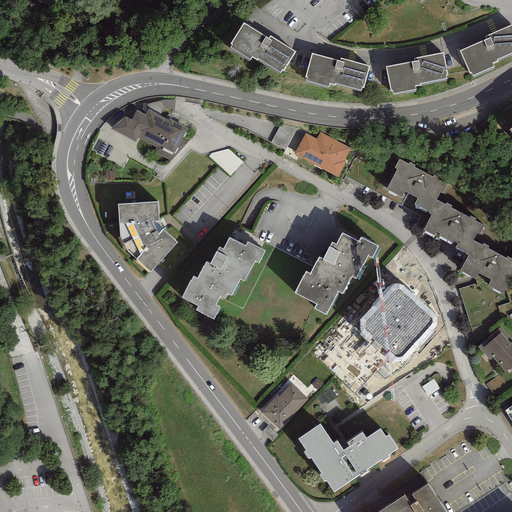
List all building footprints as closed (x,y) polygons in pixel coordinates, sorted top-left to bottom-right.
[(258,59),(279,73),(281,69),(283,70),(295,51),(270,36),(268,38),(243,23),(231,43),(233,44),(230,48),(249,60),(251,57),(257,61),(258,59)] [(498,59),(511,53),(511,25),(486,36),(488,40),(460,51),(469,73),(471,72),(473,76),(494,67),(492,63),(499,61),(498,59)] [(421,84),(445,79),(445,75),(447,74),(442,52),(413,58),(414,62),(386,67),(390,90),(393,90),(393,94),(415,90),(414,87),(421,85),(421,84)] [(335,84),(359,91),(361,87),(363,87),(369,66),(340,58),(339,61),(311,54),(305,77),(307,77),(306,81),(327,87),(328,84),(335,86),(335,84)] [(171,124),(152,113),(141,134),(178,154),(190,131),(172,122),(171,124)] [(351,157),(308,136),(298,156),(341,177),(351,157)] [(210,159),(230,175),(243,160),(223,143),(210,159)] [(458,276),(510,304),(511,301),(511,258),(480,242),(489,225),(444,201),(450,188),(403,163),(388,191),(427,213),(424,231),(469,256),(458,276)] [(164,230),(160,201),(116,205),(120,242),(129,257),(152,279),(182,246),(164,230)] [(381,249),(361,239),(359,243),(345,237),(340,249),(334,246),(326,264),(320,261),(313,275),(307,273),(296,297),(318,308),(316,312),(330,318),(340,295),(346,296),(354,279),(359,282),(369,259),(375,262),(381,249)] [(264,254),(247,245),(245,249),(230,242),(223,254),(219,252),(212,267),(205,264),(197,280),(193,278),(181,302),(197,310),(194,315),(214,324),(220,311),(215,308),(220,300),(224,302),(227,296),(231,298),(240,281),(244,283),(254,263),(258,265),(264,254)] [(511,376),(511,322),(480,345),(505,381),(511,376)] [(427,393),(438,386),(433,379),(423,386),(427,393)] [(291,385),(263,413),(281,432),(310,404),(291,385)] [(344,496),(407,454),(393,432),(353,459),(328,422),(305,437),(344,496)] [(453,511),(433,481),(386,511),(453,511)]
